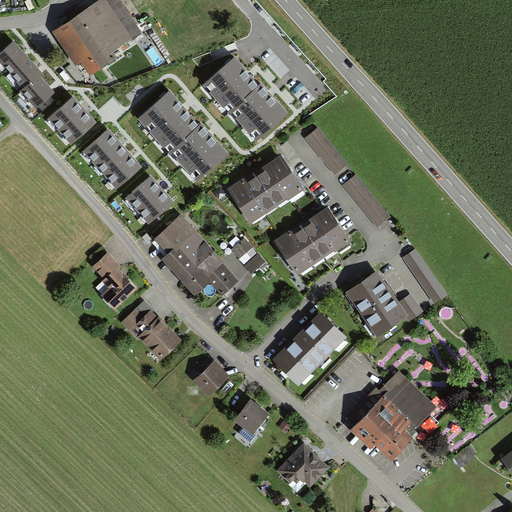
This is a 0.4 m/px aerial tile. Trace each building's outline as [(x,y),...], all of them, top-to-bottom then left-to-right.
[(114,0),(97,0),(54,29),(75,60),(81,56),(91,71),(114,55),(109,47),(135,30),(114,0)] [(15,39),(0,52),(0,59),(24,88),(21,90),(36,108),(55,91),(47,82),(41,75),(44,73),(36,63),(22,47),(15,39)] [(228,112),(231,110),(245,98),(243,96),(260,81),(250,69),(236,53),(202,83),(228,112)] [(262,79),(260,81),(243,96),(245,98),(231,110),(256,139),(289,110),(276,95),(262,79)] [(169,152),(170,151),(184,138),(183,136),(200,121),(187,106),(171,87),(138,116),(169,152)] [(75,94),(46,119),(70,146),(99,121),(91,113),(81,100),(75,94)] [(202,119),(200,121),(183,136),(184,138),(170,151),(196,180),(230,150),(216,135),(202,119)] [(108,127),(80,152),(113,189),(141,164),(136,158),(125,146),(114,134),(108,127)] [(306,137),(334,171),(345,162),(317,128),(306,137)] [(250,221),(301,189),(281,156),(230,188),(250,221)] [(152,173),(125,196),(147,222),(174,198),(169,192),(158,180),(152,173)] [(345,183),(377,223),(386,216),(354,176),(345,183)] [(278,241),(299,272),(346,242),(325,210),(278,241)] [(235,277),(179,215),(154,237),(168,253),(163,257),(193,291),(208,278),(220,290),(235,277)] [(242,238),(231,247),(250,270),(261,260),(242,238)] [(413,250),(403,257),(433,300),(444,293),(413,250)] [(100,292),(113,306),(134,287),(104,254),(91,265),(108,284),(100,292)] [(376,271),(346,289),(374,333),(403,314),(376,271)] [(409,293),(402,298),(413,314),(420,310),(409,293)] [(132,327),(158,357),(177,340),(151,310),(142,318),(134,309),(121,321),(129,330),(132,327)] [(319,310),(272,359),(296,381),(342,333),(319,310)] [(214,360),(194,378),(206,391),(226,373),(214,360)] [(355,422),(351,426),(384,458),(423,417),(433,406),(397,372),(388,382),(378,392),(375,389),(349,416),(355,422)] [(228,380),(223,386),(225,389),(231,384),(228,380)] [(249,398),(234,417),(251,430),(266,411),(249,398)] [(430,417),(424,426),(433,432),(439,424),(430,417)] [(324,465),(302,443),(277,467),(289,479),(297,472),(307,482),(324,465)] [(511,450),(502,458),(511,470),(511,450)]
